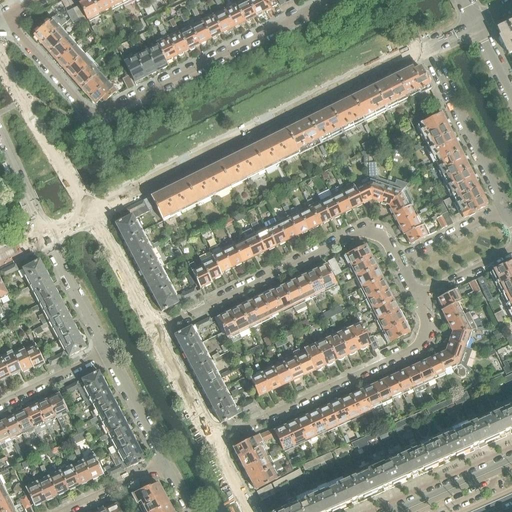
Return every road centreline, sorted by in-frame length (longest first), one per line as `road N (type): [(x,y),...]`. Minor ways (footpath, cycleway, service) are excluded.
road 1 (residential): [(4,18),(87,110),(101,113),(334,0)]
road 2 (residential): [(92,212),(426,49)]
road 3 (residential): [(212,440),(412,347),(425,328),(419,295)]
road 4 (residential): [(153,330),(354,234),(385,239),(399,257)]
road 5 (residential): [(92,212),(0,53)]
road 6 (residential): [(426,49),(505,208)]
road 7 (residential): [(153,330),(92,212)]
road 8 (tertiary): [(511,457),(391,511)]
road 9 (residential): [(46,235),(107,351)]
road 10 (residential): [(107,351),(166,462)]
road 11 (residential): [(212,440),(153,330)]
